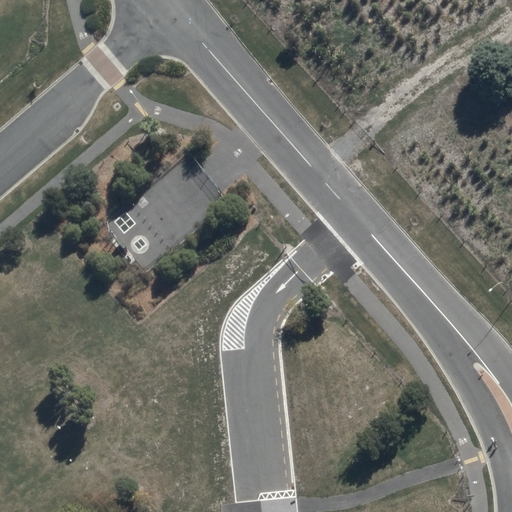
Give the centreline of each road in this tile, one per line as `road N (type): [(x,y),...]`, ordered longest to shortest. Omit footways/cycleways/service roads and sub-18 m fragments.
road 1 (unclassified): [(511,420),(449,323),(174,8)]
road 2 (residential): [(174,8),(0,161)]
